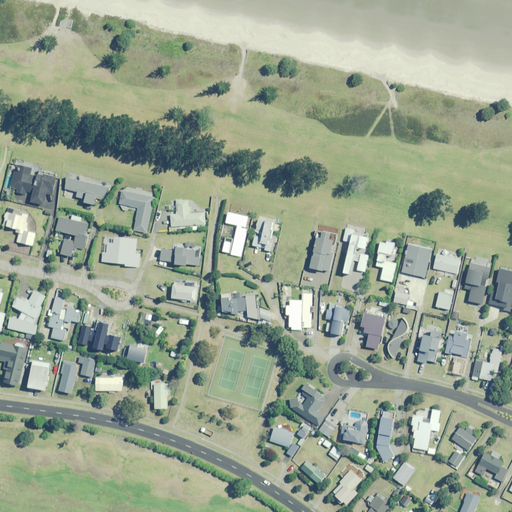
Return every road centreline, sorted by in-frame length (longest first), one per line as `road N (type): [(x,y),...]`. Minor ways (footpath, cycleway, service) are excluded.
road 1 (tertiary): [(301,511),(223,462),(160,436),(0,406)]
road 2 (residential): [(511,418),(428,387),(384,383)]
